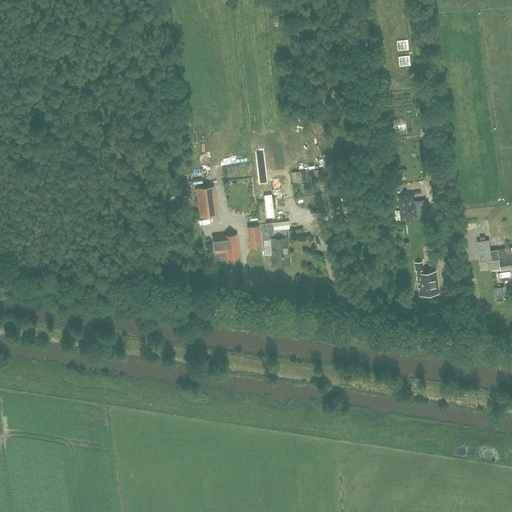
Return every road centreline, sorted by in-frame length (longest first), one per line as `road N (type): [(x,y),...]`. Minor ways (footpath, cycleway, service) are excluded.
road 1 (track): [(261,318),(0,280)]
road 2 (unclassified): [(511,359),(261,318)]
road 3 (track): [(430,169),(410,0)]
